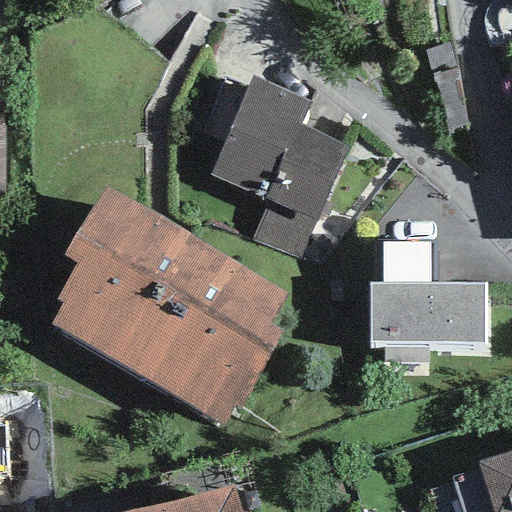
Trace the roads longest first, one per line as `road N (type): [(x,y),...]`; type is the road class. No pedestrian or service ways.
road 1 (residential): [(511,246),(333,92),(252,0)]
road 2 (residential): [(511,180),(475,72),(463,0)]
